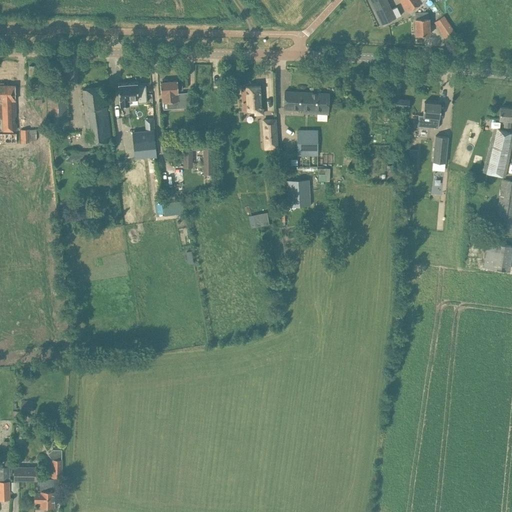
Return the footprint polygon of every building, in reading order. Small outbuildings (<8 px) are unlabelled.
[(370,0),(382,24),(400,15),(396,7),(391,10),(386,0),(370,0)] [(400,0),(409,12),(425,0),(400,0)] [(429,12),(415,13),(416,35),(430,34),(429,12)] [(457,36),(444,16),(435,22),(448,42),(457,36)] [(160,82),(161,92),(161,94),(162,94),(162,102),(175,101),(176,108),(188,107),(190,92),(178,93),(178,91),(178,90),(182,90),(182,83),(177,84),(177,81),(168,81),(167,79),(162,80),(162,82),(160,82)] [(137,83),(118,85),(120,100),(120,106),(129,105),(129,99),(137,98),(137,103),(147,102),(146,85),(139,85),(137,85),(137,83)] [(15,85),(0,85),(0,130),(13,130),(13,123),(10,123),(11,116),(14,116),(15,85)] [(101,87),(82,89),(89,144),(110,142),(106,107),(103,107),(101,87)] [(66,88),(48,88),(48,123),(66,123),(66,88)] [(262,88),(246,89),(246,91),(242,91),(243,113),(247,112),(247,115),(263,114),(262,88)] [(284,108),(328,110),(329,104),(329,94),(285,92),(285,102),(284,106),(284,108)] [(410,100),(396,98),(395,106),(409,108),(410,100)] [(418,116),(417,126),(438,128),(439,118),(439,114),(440,104),(424,102),(423,112),(423,116),(418,116)] [(511,108),(500,107),(499,120),(504,120),(504,127),(510,128),(510,121),(511,120),(511,108)] [(123,125),(133,124),(132,115),(122,116),(123,125)] [(275,119),(263,120),(265,145),(277,144),(275,119)] [(29,129),(21,129),(21,142),(30,142),(30,141),(30,136),(29,129)] [(154,130),(132,132),(134,150),(148,148),(149,157),(157,157),(156,157),(154,130)] [(0,142),(16,143),(16,133),(0,133),(0,142)] [(447,137),(435,135),(433,162),(445,163),(447,137)] [(212,174),(212,138),(184,138),(184,160),(192,160),(192,149),(204,149),(204,174),(212,174)] [(298,141),(298,155),(317,154),(317,141),(298,141)] [(409,164),(417,164),(418,149),(410,149),(409,164)] [(511,150),(494,149),(493,161),(511,162),(511,150)] [(91,161),(91,150),(67,151),(67,162),(91,161)] [(162,171),(166,197),(186,194),(184,184),(177,185),(175,170),(162,171)] [(511,180),(502,179),(494,231),(511,233),(511,180)] [(308,180),(287,181),(289,206),(310,205),(308,180)] [(158,201),(159,214),(184,213),(184,200),(158,201)] [(269,212),(254,213),(255,226),(270,225),(269,212)] [(511,255),(511,245),(486,241),(481,267),(509,271),(511,255)] [(32,403),(22,402),(21,414),(31,414),(32,403)] [(11,441),(2,441),(2,450),(11,450),(11,441)] [(61,459),(53,459),(52,459),(52,477),(61,477),(61,459)] [(0,499),(10,499),(9,467),(0,466),(0,499)] [(36,480),(36,467),(14,467),(14,480),(36,480)] [(41,507),(54,507),(54,491),(52,491),(52,488),(53,488),(53,479),(39,479),(38,493),(34,493),(34,501),(41,501),(41,507)]
